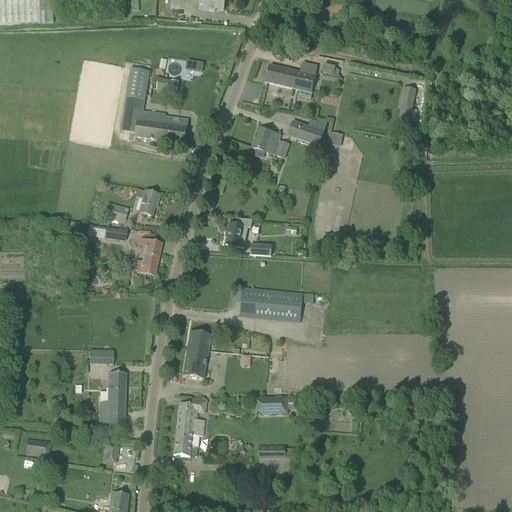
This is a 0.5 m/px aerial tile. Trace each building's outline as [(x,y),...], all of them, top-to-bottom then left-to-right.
[(0,0),(0,26),(53,25),(51,0),(0,0)] [(199,0),(198,10),(205,11),(215,12),(215,11),(223,12),(225,0),(199,0)] [(187,62),(185,71),(202,73),(203,64),(187,62)] [(275,86),(311,94),(317,68),(302,64),(300,74),(279,69),(269,67),(265,83),(275,86)] [(323,66),(322,74),(333,76),(335,68),(323,66)] [(120,131),(135,134),(135,138),(184,146),(188,121),(165,117),(166,116),(143,113),(149,73),(132,70),(127,95),(126,94),(120,131)] [(169,95),(177,96),(180,83),(158,79),(156,91),(169,94),(169,95)] [(410,121),(416,91),(403,89),(401,99),(403,99),(399,119),(410,121)] [(342,110),(362,114),(364,102),(345,99),(342,110)] [(287,137),(318,148),(326,126),(311,121),(308,127),(293,122),(287,137)] [(279,143),(281,137),(272,135),(270,134),(260,131),(256,142),(255,141),(252,149),(261,153),(265,154),(284,160),(289,146),(280,143),(279,143)] [(326,145),(340,148),(343,135),(329,132),(326,145)] [(135,199),(142,201),(139,214),(152,218),(155,205),(157,206),(160,197),(144,193),(137,191),(135,199)] [(104,223),(117,226),(117,224),(124,226),(128,210),(107,205),(103,221),(104,221),(104,223)] [(226,246),(243,250),(247,229),(238,227),(228,225),(226,234),(228,234),(226,246)] [(87,238),(125,243),(127,232),(89,227),(87,238)] [(140,274),(154,277),(161,246),(147,243),(147,242),(140,240),(137,251),(144,253),(142,263),(135,262),(132,274),(140,275),(140,274)] [(245,255),(270,257),(270,248),(247,246),(245,255)] [(55,296),(65,296),(65,286),(54,286),(55,296)] [(238,318),(299,325),(302,296),(242,290),(239,316),(238,318)] [(182,377),(203,380),(209,336),(189,333),(184,362),(185,362),(184,368),(183,368),(182,377)] [(89,352),(89,365),(112,365),(113,353),(89,352)] [(99,402),(99,426),(107,431),(114,431),(124,431),(125,375),(115,375),(108,374),(108,389),(107,403),(99,402)] [(262,413),(262,415),(287,415),(287,410),(298,410),(298,406),(287,406),(287,399),(255,400),(256,413),(262,413)] [(173,457),(189,459),(189,458),(196,458),(197,449),(198,437),(202,438),(204,422),(196,421),(197,411),(205,412),(206,402),(191,400),(191,407),(178,405),(173,457)] [(52,443),(27,440),(25,456),(40,458),(40,456),(48,457),(49,449),(51,449),(52,443)] [(102,465),(117,466),(119,449),(104,447),(102,465)] [(258,448),(258,461),(285,460),(285,448),(258,448)] [(126,511),(128,496),(111,494),(109,511),(126,511)]
